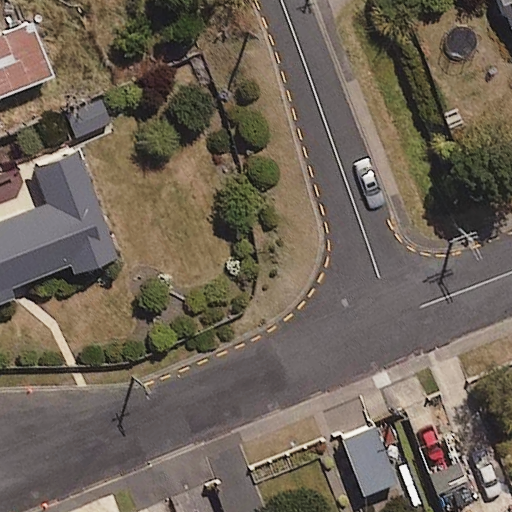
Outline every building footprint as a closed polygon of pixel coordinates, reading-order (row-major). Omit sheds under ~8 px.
[(511,0),(495,0),(511,40),(511,0)] [(0,88),(47,71),(26,16),(0,26),(0,88)] [(57,268),(100,252),(59,146),(15,163),(29,198),(0,209),(0,290),(0,291),(0,289),(0,280),(54,260),(57,268)] [(363,490),(393,478),(371,424),(341,436),(363,490)] [(433,489),(463,478),(446,433),(416,444),(433,489)]
